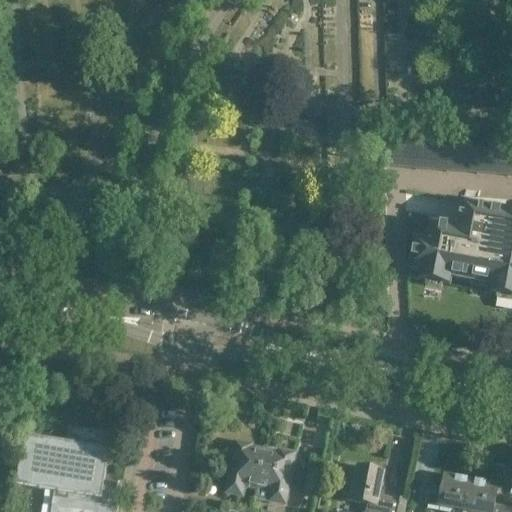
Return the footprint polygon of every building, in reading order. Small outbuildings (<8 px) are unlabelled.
[(415,237),(409,267),(420,269),(419,277),(448,283),(450,275),(492,283),(490,291),(511,295),(511,205),(507,205),(506,209),(463,201),(458,227),(430,221),(426,240),(415,237)] [(68,428),(66,444),(23,437),(15,487),(54,493),(50,511),(116,511),(121,486),(104,483),(106,468),(109,465),(107,461),(111,435),(68,428)] [(241,496),(243,486),(257,489),(264,452),(250,449),(251,447),(236,444),(226,493),(241,496)] [(279,452),(279,455),(264,452),(257,489),(256,499),(284,504),(294,455),(279,452)] [(403,511),(406,501),(393,499),(393,500),(379,497),(384,473),(357,467),(354,479),(347,477),(342,500),(363,504),(361,511),(403,511)] [(323,473),(309,470),(305,494),(318,497),(323,473)] [(465,511),(471,481),(444,476),(442,488),(430,485),(426,505),(456,511),(465,511)] [(511,511),(511,509),(503,508),(503,511),(494,509),(498,486),(471,481),(465,511),(511,511)]
